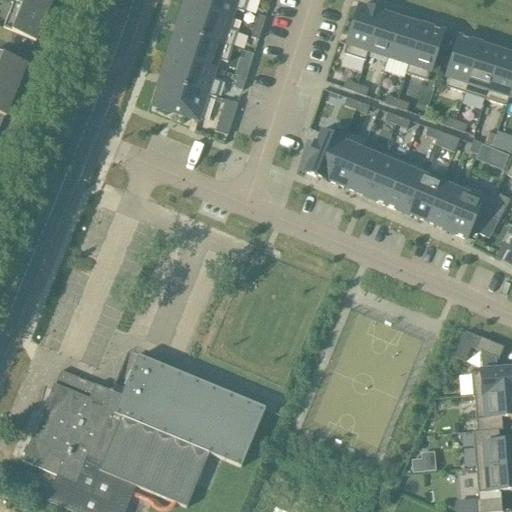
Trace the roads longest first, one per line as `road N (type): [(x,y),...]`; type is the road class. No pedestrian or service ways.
road 1 (residential): [(511,313),(243,202)]
road 2 (residential): [(243,202),(308,0)]
road 3 (tertiary): [(0,332),(79,137)]
road 4 (residential): [(243,202),(79,137)]
road 5 (tertiary): [(79,137),(131,0)]
